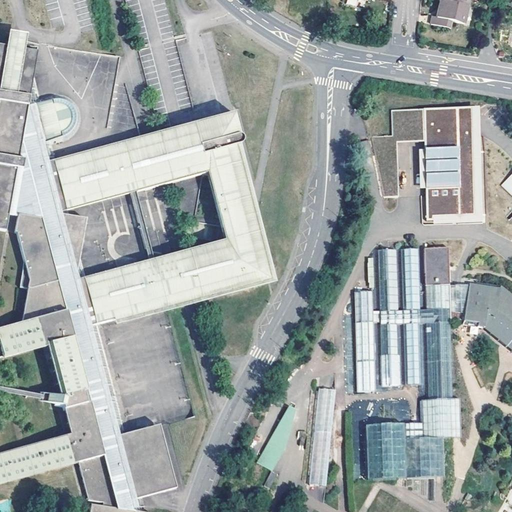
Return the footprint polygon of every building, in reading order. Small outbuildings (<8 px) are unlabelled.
[(439,2),(457,6),(466,8),(468,0),(434,0),(439,2)] [(439,19),(435,19),(431,18),(429,26),(448,30),(450,23),(462,25),(466,8),(457,6),(439,2),(438,9),(441,10),(440,13),(439,19)] [(67,436),(64,437),(0,454),(0,485),(71,466),(77,464),(88,500),(102,502),(102,508),(90,506),(89,511),(143,511),(141,499),(177,490),(159,427),(123,436),(94,329),(166,309),(273,283),(260,232),(247,183),(238,144),(240,143),(241,140),(241,137),(234,111),(147,136),(102,148),(54,160),(50,145),(60,142),(72,137),(78,130),(81,122),(81,113),(76,105),(70,100),(61,97),(50,98),(40,101),(32,74),(36,50),(21,48),(24,34),(17,32),(7,31),(4,46),(0,45),(0,356),(1,358),(41,348),(45,347),(57,398),(46,396),(45,400),(44,404),(61,408),(61,411),(67,436)] [(474,213),(471,107),(424,109),(392,110),(393,136),(372,137),(382,197),(399,197),(397,142),(425,141),(425,147),(425,159),(425,173),(426,188),(427,215),(474,213)] [(511,195),(511,172),(500,185),(511,195)] [(424,250),(426,287),(450,286),(448,249),(424,250)] [(462,322),(463,315),(450,313),(450,286),(426,287),(426,311),(418,311),(416,253),(401,254),(403,312),(398,312),(395,251),(375,252),(377,312),(372,313),(371,292),(354,293),(359,392),(376,391),(372,326),(380,326),(381,390),(398,389),(396,325),(403,325),(404,389),(420,388),(418,325),(427,325),(428,402),(421,403),(421,424),(403,425),(363,426),(365,482),(405,481),(440,480),(439,442),(459,441),(459,402),(452,402),(449,324),(450,324),(450,320),(462,322)] [(463,315),(462,322),(461,328),(485,332),(485,329),(507,347),(511,351),(511,294),(502,286),(500,288),(469,282),(463,315)] [(334,391),(318,389),(308,486),(324,487),(334,391)] [(296,409),(289,406),(256,462),(272,471),(286,447),(296,409)] [(369,489),(357,511),(368,511),(378,494),(381,488),(372,483),(369,489)]
